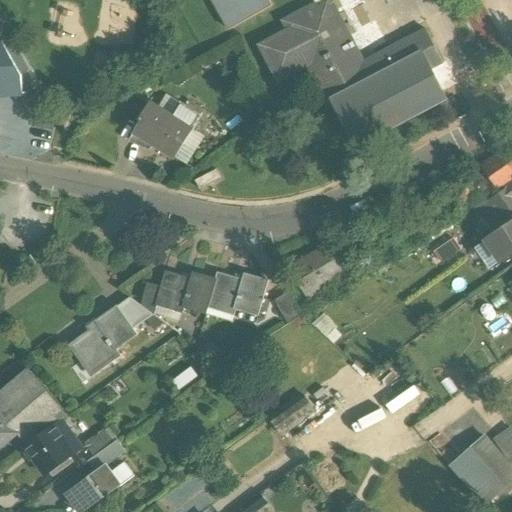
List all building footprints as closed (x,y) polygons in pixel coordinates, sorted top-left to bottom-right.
[(267,0),(210,0),(228,31),(272,7),(267,0)] [(330,0),(324,0),(316,4),(315,3),(281,22),(285,30),(257,46),(277,84),(305,68),(325,107),(332,103),(357,150),(358,150),(358,148),(446,102),(447,103),(448,102),(431,70),(443,63),(423,29),(364,63),(330,0)] [(35,70),(19,42),(5,50),(21,77),(35,70)] [(0,47),(0,96),(22,95),(21,77),(5,50),(3,47),(0,47)] [(170,117),(148,104),(138,120),(141,121),(133,133),(147,142),(174,159),(191,130),(170,117)] [(199,118),(177,105),(170,117),(191,130),(199,118)] [(147,142),(133,133),(130,139),(144,147),(147,142)] [(511,178),(511,152),(509,148),(481,168),(497,189),(511,178)] [(217,171),(196,181),(200,190),(222,180),(217,171)] [(464,180),(447,192),(458,207),(475,195),(464,180)] [(504,223),(508,220),(511,216),(511,200),(511,199),(504,189),(493,198),(484,204),(477,209),(493,230),(499,225),(503,222),(504,223)] [(511,223),(487,241),(501,262),(511,254),(511,223)] [(450,235),(424,253),(435,267),(460,249),(450,235)] [(332,244),(290,269),(306,296),(348,271),(332,244)] [(191,278),(166,271),(161,287),(156,306),(158,306),(183,314),(185,308),(207,315),(208,309),(208,308),(216,280),(216,279),(192,273),(191,278)] [(243,279),(218,272),(216,279),(216,280),(208,308),(208,309),(234,316),(236,310),(259,316),(269,281),(245,274),(243,279)] [(161,287),(147,283),(140,306),(154,316),(158,306),(156,306),(161,287)] [(303,317),(290,294),(275,302),(288,325),(303,317)] [(140,306),(129,298),(117,306),(134,330),(154,316),(140,306)] [(99,328),(91,333),(90,330),(68,346),(80,363),(85,359),(97,375),(121,358),(116,352),(139,336),(134,330),(117,306),(95,322),(99,328)] [(28,370),(0,393),(0,411),(19,434),(18,435),(26,445),(61,420),(66,416),(28,370)] [(277,414),(290,430),(316,408),(303,392),(277,414)] [(0,449),(18,435),(19,434),(0,411),(0,449)] [(26,445),(24,446),(46,476),(77,453),(61,433),(67,428),(61,420),(26,445)] [(511,428),(511,427),(489,443),(511,467),(511,466),(511,428)] [(95,457),(118,440),(110,428),(87,446),(95,457)] [(489,443),(485,438),(451,468),(485,506),(511,481),(511,468),(511,467),(489,443)] [(118,440),(95,457),(89,462),(96,472),(104,466),(106,467),(127,452),(118,440)] [(104,466),(96,472),(67,493),(81,511),(85,511),(120,486),(133,476),(124,464),(111,474),(106,467),(104,466)]
